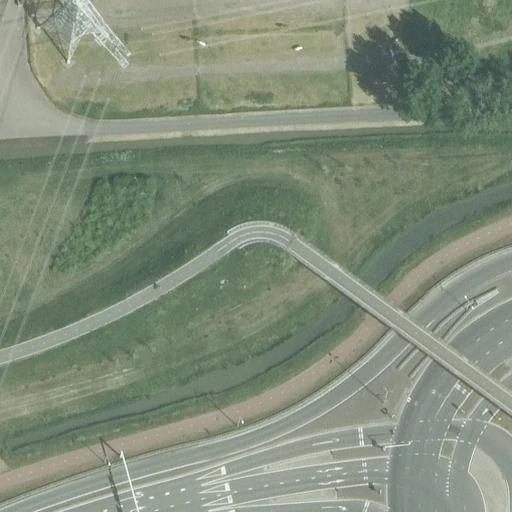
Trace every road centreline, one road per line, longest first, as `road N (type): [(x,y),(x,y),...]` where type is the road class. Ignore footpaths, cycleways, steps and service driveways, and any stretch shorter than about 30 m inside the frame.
road 1 (secondary): [(511,258),(467,281),(312,409),(10,511)]
road 2 (unclassified): [(511,98),(290,120),(12,129),(0,122)]
road 3 (secondary): [(132,511),(290,450),(356,431),(421,426)]
road 4 (secondary): [(175,511),(360,478),(409,477)]
road 5 (primary): [(511,330),(472,350),(421,426)]
